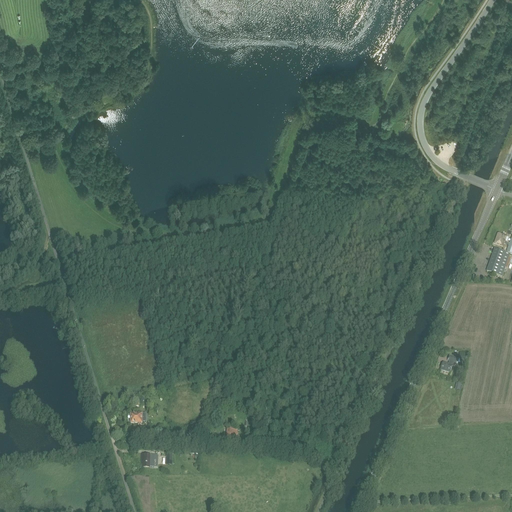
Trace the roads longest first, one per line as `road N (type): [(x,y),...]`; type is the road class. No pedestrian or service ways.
road 1 (unclassified): [(133,511),(0,68)]
road 2 (tertiary): [(357,511),(497,189)]
road 3 (tertiary): [(497,189),(435,159),(419,121),(430,90),(492,0)]
road 4 (track): [(150,234),(93,214),(53,153),(27,159)]
road 5 (track): [(113,443),(253,446)]
